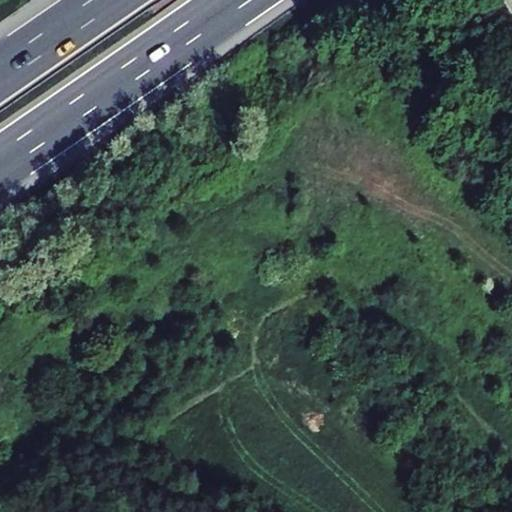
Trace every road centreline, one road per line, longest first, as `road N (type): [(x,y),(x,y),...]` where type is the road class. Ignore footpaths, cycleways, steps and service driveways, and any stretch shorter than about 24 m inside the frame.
road 1 (motorway): [(0,160),(233,0)]
road 2 (motorway): [(106,0),(0,73)]
